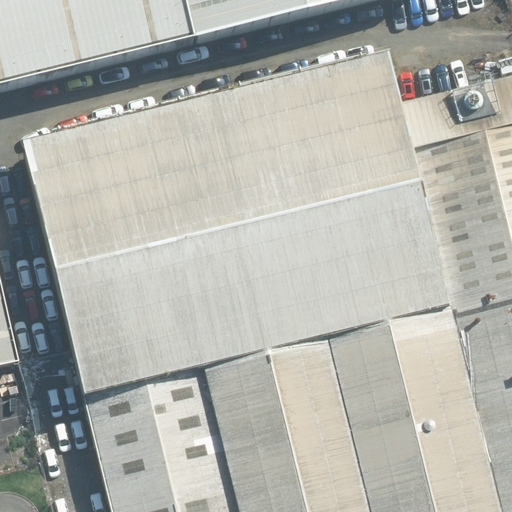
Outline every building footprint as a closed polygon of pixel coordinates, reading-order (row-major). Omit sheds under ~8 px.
[(0,0),(0,92),(382,0),(0,0)] [(411,156),(386,53),(17,142),(81,404),(195,376),(325,345),(450,315),(411,156)] [(511,511),(511,131),(411,156),(450,315),(498,511),(511,511)] [(0,367),(15,364),(0,303),(0,367)] [(498,511),(450,315),(325,345),(365,511),(498,511)] [(365,511),(325,345),(195,376),(227,511),(365,511)] [(227,511),(195,376),(81,404),(107,511),(227,511)]
